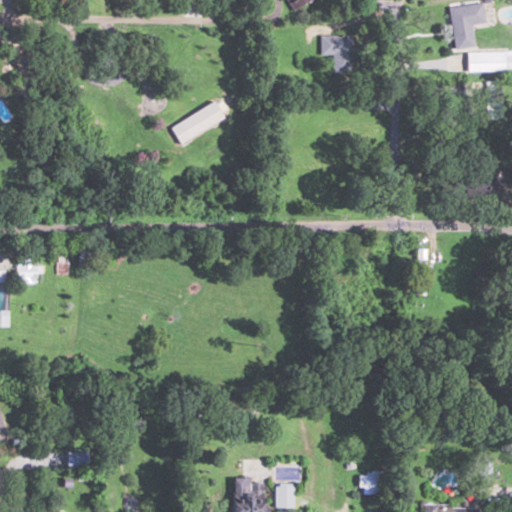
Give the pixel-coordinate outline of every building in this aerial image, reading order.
[(447,6),(451,50),(473,47),(471,23),(482,22),(480,2),(447,6)] [(351,35),(326,35),(326,67),(351,67),(351,35)] [(83,90),(83,116),(138,116),(138,90),(83,90)] [(178,144),(222,117),(211,100),(168,127),(178,144)] [(499,175),(482,175),(482,192),(499,193),(499,175)] [(424,248),(413,248),(413,294),(424,294),(424,248)] [(41,264),(14,264),(14,283),(35,283),(35,273),(41,273),(41,264)] [(0,326),(8,326),(8,309),(0,309),(0,326)] [(88,451),(66,451),(66,468),(88,468),(88,451)] [(358,493),(388,493),(388,471),(358,471),(358,493)] [(291,485),(272,485),(272,508),(291,508),(291,485)] [(228,511),(259,511),(260,499),(229,498),(228,511)]
